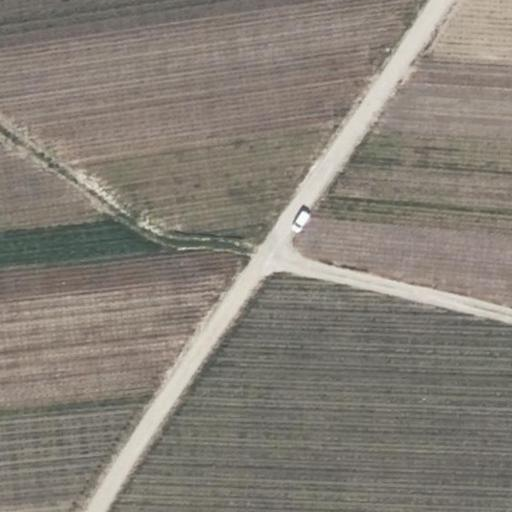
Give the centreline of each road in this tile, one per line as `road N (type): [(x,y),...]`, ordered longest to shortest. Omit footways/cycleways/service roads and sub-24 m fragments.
road 1 (track): [(259,261),(432,0)]
road 2 (track): [(259,261),(99,511)]
road 3 (track): [(259,261),(140,231),(0,129)]
road 4 (track): [(259,261),(511,322)]
